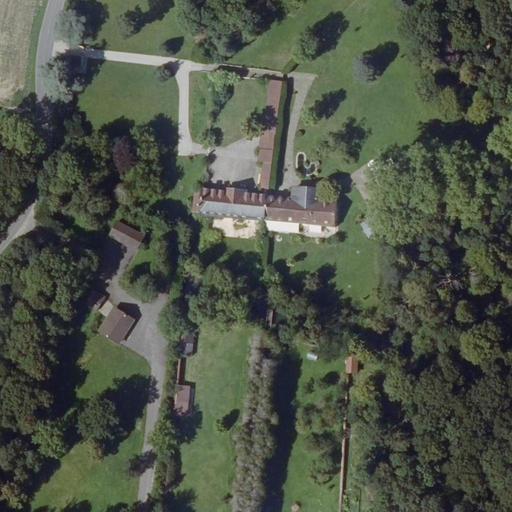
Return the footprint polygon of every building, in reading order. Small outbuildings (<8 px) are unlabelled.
[(258,198),(263,198),(281,82),(269,80),(257,162),(263,163),(258,198)] [(203,217),(263,221),(263,198),(258,198),(246,196),(246,193),(225,191),(225,194),(199,192),(196,212),(203,217)] [(294,194),(293,202),(322,205),(323,198),(294,194)] [(263,198),(263,221),(336,227),(338,207),(322,205),(293,202),(263,198)] [(360,223),(369,239),(383,231),(375,215),(360,223)] [(135,235),(107,225),(102,239),(130,251),(135,235)] [(320,234),(321,228),(307,226),(306,232),(320,234)] [(104,298),(93,292),(87,303),(98,309),(104,298)] [(100,333),(120,345),(136,319),(115,307),(100,333)] [(183,328),(181,355),(193,356),(195,329),(183,328)] [(356,359),(346,358),(345,377),(355,377),(356,359)] [(177,385),(174,415),(187,416),(190,386),(177,385)]
